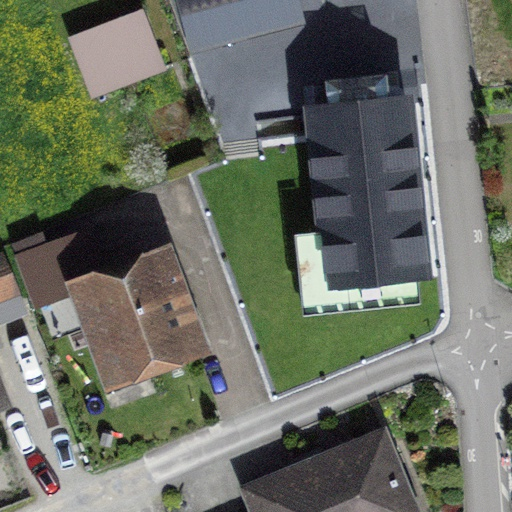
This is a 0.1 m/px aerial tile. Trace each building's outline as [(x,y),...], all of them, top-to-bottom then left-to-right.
[(300,0),(177,0),(191,52),(306,21),(300,0)] [(144,4),(66,32),(87,94),(166,66),(144,4)] [(412,87),(305,99),(324,282),(432,270),(412,87)] [(171,236),(66,275),(108,388),(213,348),(171,236)] [(5,261),(0,263),(0,329),(28,318),(5,261)] [(423,511),(396,441),(248,499),(253,511),(423,511)]
